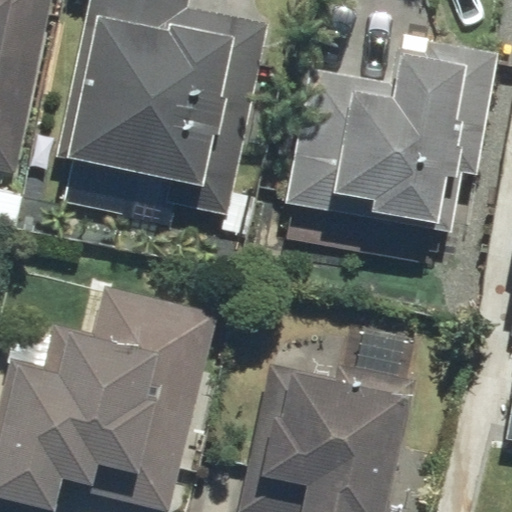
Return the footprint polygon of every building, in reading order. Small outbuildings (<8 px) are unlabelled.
[(0,0),(0,165),(20,169),(51,0),(0,0)] [(231,211),(270,19),(189,3),(189,0),(93,0),(63,151),(145,167),(139,192),(231,211)] [(316,61),(291,195),(457,226),(468,166),(479,168),(502,45),(431,32),(429,41),(400,35),(393,75),(316,61)] [(172,509),(220,308),(109,282),(99,325),(56,314),(46,357),(9,348),(0,387),(0,505),(28,511),(56,511),(63,484),(172,509)] [(390,511),(418,374),(341,359),(339,369),(273,356),(242,508),(260,511),(390,511)]
